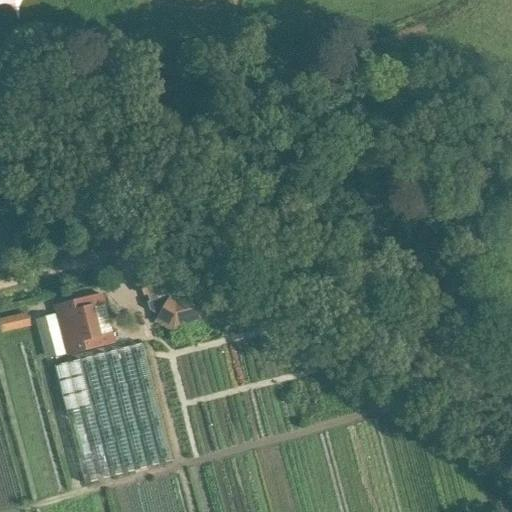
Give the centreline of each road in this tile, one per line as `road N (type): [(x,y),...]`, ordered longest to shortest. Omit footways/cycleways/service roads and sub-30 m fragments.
road 1 (track): [(0,92),(347,295)]
road 2 (track): [(0,285),(126,251),(170,194)]
road 3 (track): [(347,295),(511,394)]
